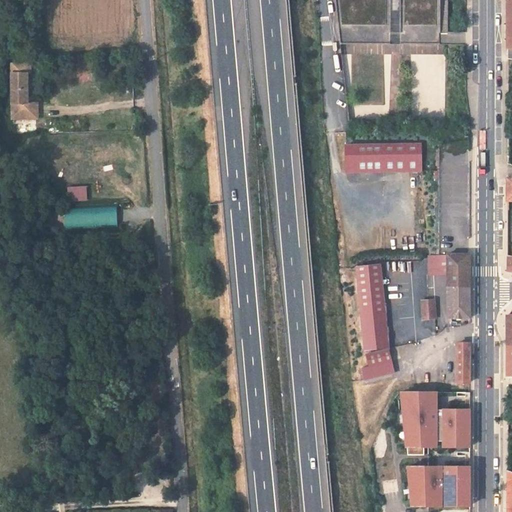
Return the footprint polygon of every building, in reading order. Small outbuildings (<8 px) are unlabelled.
[(439,0),(334,0),(340,43),(439,44),(439,0)] [(361,53),(379,53),(379,44),(351,44),(351,51),(361,51),(361,53)] [(412,44),(412,52),(443,53),(443,46),(438,46),(438,44),(412,44)] [(27,79),(11,79),(12,96),(28,95),(27,79)] [(39,106),(28,106),(28,95),(12,96),(14,122),(40,122),(39,106)] [(344,166),(423,166),(423,146),(344,146),(344,166)] [(66,186),(67,201),(87,201),(86,185),(66,186)] [(116,206),(63,208),(64,229),(117,227),(116,206)] [(447,274),(447,256),(429,256),(429,274),(447,274)] [(447,289),(468,288),(468,256),(447,256),(447,274),(447,289)] [(388,348),(379,265),(356,268),(365,350),(388,348)] [(448,318),(468,318),(468,288),(447,289),(448,318)] [(435,300),(421,300),(422,319),(434,319),(436,319),(435,300)] [(469,385),(469,343),(456,344),(456,381),(461,381),(460,384),(469,385)] [(363,381),(394,375),(390,350),(367,354),(369,367),(361,369),(363,381)] [(436,392),(400,392),(405,446),(436,447),(436,392)] [(469,410),(442,410),(442,447),(469,447),(469,410)] [(440,467),(406,467),(409,507),(441,506),(440,467)] [(469,467),(444,467),(444,506),(469,507),(469,467)]
